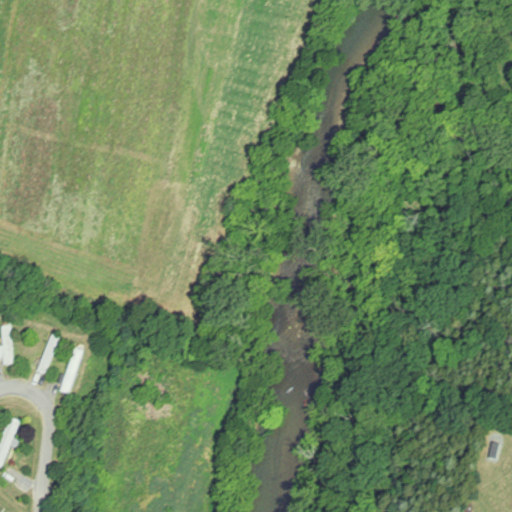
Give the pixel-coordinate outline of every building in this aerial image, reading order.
[(15,326),(5,327),(6,365),(16,364),(15,326)] [(40,371),(48,374),(64,338),(57,334),(40,371)] [(88,352),(80,348),(65,391),(73,394),(88,352)] [(0,454),(0,467),(6,470),(15,443),(16,443),(23,421),(12,418),(0,454)] [(503,444),(495,443),(492,459),(500,461),(503,444)]
